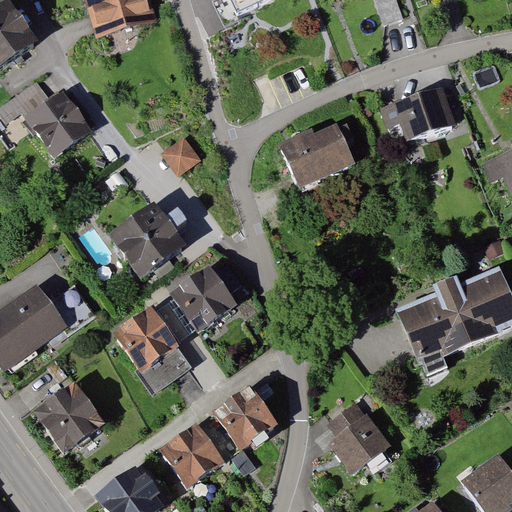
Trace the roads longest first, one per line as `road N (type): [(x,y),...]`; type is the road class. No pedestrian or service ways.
road 1 (residential): [(229,149),(291,354),(298,415),(279,511)]
road 2 (residential): [(229,149),(345,87),(511,41)]
road 3 (residential): [(186,0),(229,149)]
